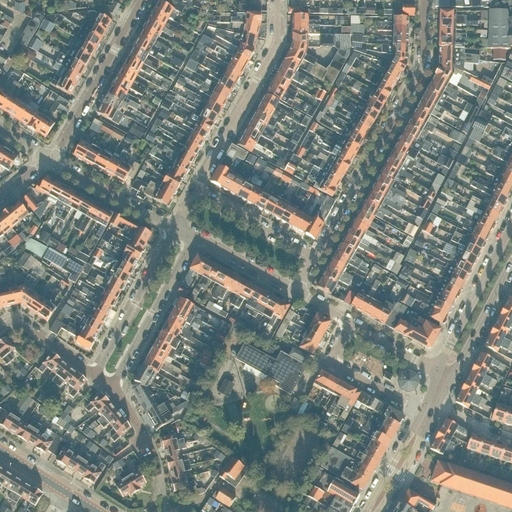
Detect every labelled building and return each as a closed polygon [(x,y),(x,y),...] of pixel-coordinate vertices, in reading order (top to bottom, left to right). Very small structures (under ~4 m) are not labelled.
[(122,3),(117,0),(116,3),(110,14),(115,16),(122,3)] [(187,6),(182,5),(170,0),(167,6),(159,1),(157,6),(156,5),(153,10),(169,19),(174,10),(182,14),(187,6)] [(415,16),(415,6),(406,6),(406,1),(403,1),(403,8),(402,16),(415,16)] [(250,12),(250,6),(250,3),(246,3),(246,6),(239,6),(239,12),(247,13),(249,12),(250,12)] [(394,12),(394,16),(402,16),(403,8),(399,8),(399,12),(394,12)] [(174,34),(176,29),(166,24),(169,19),(153,10),(150,15),(151,16),(149,20),(174,34)] [(456,17),(456,12),(441,11),(441,13),(440,14),(440,16),(441,18),(441,21),(467,22),(467,17),(456,17)] [(507,11),(491,11),(490,11),(488,40),(488,49),(510,50),(511,47),(511,46),(511,18),(511,19),(508,19),(507,11)] [(40,25),(43,20),(44,17),(44,12),(32,12),(32,22),(40,25)] [(2,20),(11,25),(14,21),(5,15),(1,13),(0,14),(0,17),(3,19),(2,20)] [(70,23),(74,14),(57,16),(70,23)] [(110,26),(112,22),(98,14),(93,23),(108,32),(110,27),(110,26)] [(261,24),(261,14),(246,14),(245,19),(232,19),(232,24),(261,24)] [(45,21),(52,25),(55,19),(53,18),(53,16),(47,17),(45,21)] [(308,21),(308,16),(309,16),(293,16),(293,18),(292,19),(292,22),(293,23),(293,26),(320,26),(320,22),(308,21)] [(356,17),(351,17),(351,26),(360,26),(361,17),(356,17)] [(408,28),(409,18),(393,18),(393,24),(378,23),(378,28),(408,28)] [(174,34),(149,20),(147,24),(146,23),(143,28),(159,37),(161,32),(171,38),(174,34)] [(31,21),(27,29),(35,33),(40,25),(32,22),(31,21)] [(48,31),(52,25),(45,21),(41,27),(48,31)] [(478,22),(467,22),(441,21),(441,24),(439,25),(439,28),(441,29),(441,30),(455,30),(456,26),(478,27),(478,22)] [(105,37),(108,32),(93,23),(90,29),(84,26),(82,30),(102,40),(104,36),(105,37)] [(261,24),(232,24),(232,29),(244,29),(243,33),(258,37),(261,24)] [(319,36),(320,31),(320,26),(293,26),(293,29),(292,30),(292,33),(293,34),(293,35),(308,35),(319,36)] [(350,36),(353,36),(363,36),(364,36),(364,26),(360,26),(351,26),(351,28),(350,28),(350,36)] [(170,55),(172,51),(156,42),(159,37),(143,28),(140,33),(141,34),(139,38),(167,53),(170,55)] [(225,37),(226,32),(208,28),(219,33),(225,37)] [(350,36),(350,28),(342,28),(336,30),(336,36),(350,36)] [(408,38),(408,28),(378,28),(378,32),(393,32),(393,37),(408,38)] [(27,29),(24,34),(32,39),(35,33),(27,29)] [(97,50),(100,45),(99,45),(102,40),(82,30),(77,39),(82,42),(97,50)] [(455,35),(455,30),(441,30),(440,31),(439,32),(439,34),(440,35),(440,39),(466,40),(466,35),(455,35)] [(34,39),(38,41),(42,43),(47,36),(39,31),(34,39)] [(234,41),(225,37),(219,33),(217,37),(238,49),(236,53),(249,60),(250,61),(254,53),(234,41)] [(24,34),(21,39),(29,44),(32,39),(24,34)] [(254,50),(257,39),(235,34),(234,41),(254,53),(255,52),(253,51),(254,50)] [(295,45),(308,48),(308,35),(293,35),(293,44),(295,45)] [(205,44),(209,38),(203,36),(200,42),(205,44)] [(336,36),(335,36),(335,47),(334,47),(339,51),(350,51),(350,36),(336,36)] [(408,47),(408,38),(393,37),(393,42),(377,42),(377,46),(383,46),(408,47)] [(167,53),(139,38),(137,42),(136,42),(133,47),(149,55),(156,59),(158,54),(164,57),(167,53)] [(21,39),(18,44),(26,49),(29,44),(21,39)] [(33,50),(38,41),(34,39),(29,48),(33,50)] [(466,44),(466,40),(440,39),(440,42),(439,43),(439,46),(440,47),(440,48),(455,48),(455,44),(466,44)] [(95,55),(97,50),(82,42),(77,51),(91,59),(94,54),(95,55)] [(18,44),(15,49),(23,54),(26,49),(18,44)] [(306,55),(308,48),(295,45),(293,44),(293,45),(291,51),(306,55)] [(393,56),(408,56),(408,47),(383,46),(383,53),(393,55),(393,56)] [(157,72),(159,67),(146,60),(149,55),(133,47),(130,51),(131,52),(129,57),(144,65),(157,72)] [(233,58),(225,53),(226,52),(217,47),(215,52),(220,55),(244,69),(246,66),(247,66),(249,63),(248,61),(249,60),(236,53),(233,58)] [(91,59),(77,51),(72,48),(67,57),(87,68),(90,63),(89,63),(91,59)] [(479,60),(479,56),(464,54),(464,49),(455,48),(440,48),(440,58),(464,58),(479,60)] [(15,49),(11,54),(20,59),(23,54),(15,49)] [(33,62),(37,55),(27,49),(23,57),(33,62)] [(317,61),(306,55),(291,51),(285,61),(299,68),(303,60),(314,66),(315,64),(317,61)] [(350,51),(339,51),(336,55),(346,61),(349,55),(350,51)] [(196,63),(201,55),(194,52),(190,60),(196,63)] [(11,54),(9,60),(17,64),(20,59),(11,54)] [(87,68),(67,57),(61,54),(58,60),(64,63),(62,66),(81,77),(84,73),(87,68)] [(243,71),(244,69),(220,55),(218,59),(229,65),(227,69),(240,77),(241,76),(242,75),(244,72),(243,71)] [(346,61),(336,55),(333,61),(343,67),(346,61)] [(407,65),(408,56),(393,56),(393,58),(389,64),(403,73),(407,66),(407,65)] [(144,65),(129,57),(125,63),(124,62),(122,67),(137,76),(140,70),(150,75),(152,72),(143,67),(144,65)] [(347,65),(351,67),(352,67),(356,59),(352,57),(347,65)] [(25,72),(30,63),(22,58),(17,67),(25,72)] [(81,77),(62,66),(64,63),(58,60),(54,58),(51,64),(60,69),(57,76),(77,87),(80,82),(79,81),(81,77)] [(478,65),(479,60),(464,58),(440,58),(440,67),(454,67),(464,72),(465,63),(478,65)] [(181,70),(184,63),(180,60),(176,67),(181,70)] [(314,82),(306,78),(297,72),(299,68),(285,61),(285,62),(283,62),(282,64),(282,66),(281,69),(304,82),(305,81),(312,85),(314,82)] [(340,73),(343,67),(333,61),(330,67),(330,68),(340,73)] [(401,74),(388,66),(379,61),(377,65),(386,70),(383,74),(396,82),(397,81),(398,81),(400,79),(399,77),(401,74)] [(316,77),(321,68),(315,64),(314,66),(310,74),(316,77)] [(219,71),(214,68),(209,65),(207,69),(211,72),(236,85),(237,82),(238,83),(240,78),(240,77),(227,69),(221,66),(219,71)] [(351,67),(347,65),(342,73),(346,75),(347,75),(351,67)] [(146,92),(148,88),(134,81),(137,76),(122,67),(119,72),(120,73),(118,77),(142,90),(146,92)] [(330,67),(326,70),(327,73),(322,81),(332,87),(340,73),(330,68),(330,67)] [(464,72),(454,67),(440,67),(439,69),(435,75),(449,83),(456,87),(464,72)] [(326,70),(321,68),(316,77),(322,81),(327,73),(326,70)] [(511,76),(511,71),(510,70),(505,68),(501,77),(510,81),(511,76)] [(21,78),(23,73),(16,69),(13,73),(21,78)] [(302,86),(304,82),(281,69),(279,72),(278,72),(276,75),(277,76),(276,77),(290,84),(292,80),(302,86)] [(234,87),(236,85),(211,72),(209,75),(220,81),(218,86),(231,93),(232,92),(233,92),(235,88),(234,87)] [(342,83),(346,75),(342,73),(338,81),(342,83)] [(381,79),(372,74),(370,73),(368,76),(392,90),(394,86),(395,86),(396,84),(396,82),(383,74),(381,79)] [(456,97),(459,93),(447,87),(449,83),(435,75),(433,80),(432,83),(456,97)] [(74,92),(77,87),(57,76),(54,81),(49,78),(47,82),(52,84),(52,85),(71,96),(73,91),(74,92)] [(388,98),(392,92),(390,92),(392,90),(368,76),(366,80),(377,86),(374,91),(388,98)] [(489,91),(491,86),(472,76),(470,82),(489,91)] [(142,90),(118,77),(115,81),(114,80),(111,85),(127,94),(130,89),(143,97),(145,92),(142,90)] [(288,89),(290,84),(276,77),(276,78),(275,78),(273,81),(274,82),(272,85),(295,98),(298,94),(288,89)] [(491,85),(493,82),(484,77),(482,81),(491,85)] [(167,91),(171,83),(164,78),(162,81),(164,82),(161,88),(167,91)] [(495,87),(503,90),(507,82),(500,78),(495,87)] [(185,90),(189,85),(180,79),(176,84),(185,90)] [(210,87),(205,84),(196,79),(194,83),(203,88),(227,101),(228,99),(229,98),(231,95),(231,94),(231,93),(218,86),(212,83),(210,87)] [(338,91),(342,83),(338,81),(333,89),(338,91)] [(354,87),(360,89),(362,83),(356,81),(354,87)] [(0,108),(2,110),(10,96),(14,91),(18,84),(15,82),(7,94),(2,90),(0,92),(0,108)] [(458,98),(456,97),(432,83),(430,86),(429,87),(427,89),(428,91),(427,91),(445,101),(445,102),(448,98),(456,102),(458,98)] [(17,93),(22,86),(18,84),(14,91),(17,93)] [(137,112),(140,107),(125,98),(127,94),(111,85),(109,90),(110,91),(107,95),(129,107),(137,112)] [(295,98),(272,85),(270,88),(269,88),(267,92),(268,92),(267,93),(281,101),(287,104),(289,100),(293,102),(295,98)] [(503,91),(503,90),(495,87),(491,95),(492,95),(498,98),(499,99),(503,91)] [(225,104),(227,101),(203,88),(200,92),(211,98),(209,102),(222,109),(223,108),(224,108),(226,105),(225,104)] [(339,92),(338,91),(333,89),(329,97),(334,100),(339,92)] [(322,102),(326,94),(319,90),(315,98),(322,102)] [(388,98),(374,91),(372,95),(363,90),(361,94),(383,106),(384,103),(385,103),(388,98)] [(451,115),(453,111),(443,105),(445,101),(427,91),(427,92),(425,93),(424,95),(425,97),(423,100),(445,112),(451,115)] [(35,97),(36,95),(32,93),(24,105),(19,102),(10,116),(14,119),(15,118),(20,121),(28,107),(31,103),(35,97)] [(381,109),(383,106),(361,94),(359,97),(368,102),(365,107),(378,114),(379,113),(380,113),(382,111),(381,109)] [(129,107),(107,95),(105,99),(104,99),(101,103),(117,112),(120,107),(126,111),(129,107)] [(166,100),(171,103),(174,98),(169,95),(166,100)] [(292,121),(294,117),(277,107),(280,102),(267,95),(266,96),(264,96),(263,100),(263,101),(262,104),(286,117),(292,121)] [(494,107),(498,98),(492,95),(487,103),(494,107)] [(10,116),(19,102),(10,96),(2,110),(6,113),(6,114),(10,116)] [(66,109),(70,104),(60,97),(58,100),(52,109),(49,113),(46,119),(36,133),(37,133),(37,132),(46,138),(55,124),(50,122),(61,106),(66,109)] [(335,101),(334,100),(329,97),(324,105),(329,108),(331,109),(335,101)] [(316,107),(319,102),(313,98),(309,103),(316,107)] [(480,108),(484,101),(478,98),(474,105),(480,108)] [(173,104),(171,103),(166,100),(161,107),(163,108),(163,109),(169,112),(173,104)] [(222,109),(209,102),(207,106),(196,100),(194,104),(218,117),(219,115),(220,115),(222,112),(222,110),(222,109)] [(442,116),(445,112),(423,100),(421,103),(420,103),(418,105),(419,107),(418,108),(431,115),(433,111),(442,116)] [(194,104),(189,101),(186,105),(196,111),(194,115),(213,126),(214,125),(215,124),(217,121),(217,120),(218,117),(194,104)] [(122,127),(124,123),(121,122),(124,116),(117,112),(101,103),(99,108),(100,109),(97,113),(122,127)] [(464,112),(468,114),(475,118),(480,110),(468,103),(464,112)] [(284,121),(286,117),(262,104),(260,107),(259,107),(257,110),(258,111),(257,112),(270,119),(280,125),(283,120),(284,121)] [(360,104),(358,108),(350,104),(348,108),(374,122),(375,119),(377,118),(378,116),(378,115),(378,114),(365,107),(360,104)] [(325,115),(329,108),(324,105),(320,113),(324,116),(324,115),(325,115)] [(348,108),(344,106),(342,110),(351,115),(349,119),(351,120),(369,130),(369,129),(371,129),(372,127),(372,125),(374,122),(348,108)] [(28,127),(37,113),(28,107),(20,121),(28,126),(27,127),(28,127)] [(312,119),(317,110),(312,107),(307,116),(312,119)] [(172,114),(169,112),(163,109),(159,117),(165,120),(168,121),(172,114)] [(438,122),(430,117),(417,110),(417,111),(415,111),(414,114),(414,115),(413,118),(434,130),(436,126),(438,122)] [(46,119),(49,113),(46,111),(45,111),(42,116),(37,113),(28,127),(36,133),(46,119)] [(487,114),(483,112),(481,111),(477,119),(488,125),(492,116),(487,114)] [(268,124),(270,119),(257,112),(256,113),(255,113),(253,117),(254,118),(252,121),(276,134),(278,130),(268,124)] [(319,123),(324,116),(320,113),(315,121),(319,123)] [(190,119),(187,118),(181,114),(179,118),(186,121),(208,134),(209,134),(213,126),(194,115),(193,115),(190,119)] [(471,127),(475,118),(468,114),(464,123),(471,126),(471,127)] [(145,122),(151,125),(154,117),(149,115),(145,122)] [(160,128),(165,120),(159,117),(154,125),(158,127),(160,128)] [(307,128),(312,120),(306,117),(301,125),(307,128)] [(432,134),(434,130),(413,118),(411,121),(410,121),(408,124),(409,125),(408,126),(426,136),(428,132),(432,134)] [(102,129),(104,125),(95,119),(92,124),(102,129)] [(349,125),(345,122),(338,119),(336,122),(364,138),(366,135),(368,135),(369,133),(369,131),(369,130),(351,120),(349,125)] [(484,133),(488,125),(477,119),(473,127),(475,128),(484,133)] [(207,137),(208,134),(186,121),(183,125),(194,131),(191,135),(205,143),(208,138),(207,137)] [(274,138),(276,134),(252,121),(251,123),(249,124),(248,127),(248,128),(248,129),(261,136),(263,132),(274,138)] [(471,126),(464,123),(462,121),(458,130),(467,135),(471,126)] [(360,147),(361,145),(362,145),(364,143),(363,141),(364,138),(336,122),(334,126),(343,131),(340,135),(347,139),(360,147)] [(309,131),(309,132),(314,134),(318,126),(314,123),(309,131)] [(111,136),(114,130),(105,124),(104,125),(102,129),(101,130),(111,136)] [(155,134),(158,127),(154,125),(149,134),(154,136),(155,134)] [(424,140),(426,136),(408,126),(408,127),(407,126),(404,130),(405,131),(404,134),(430,149),(432,145),(424,140)] [(479,143),(484,133),(475,128),(469,139),(476,142),(479,143)] [(274,154),(275,151),(274,150),(258,141),(261,136),(248,129),(247,130),(246,130),(244,133),(245,135),(243,137),(267,151),(274,154)] [(114,130),(111,136),(121,142),(124,135),(114,130)] [(461,145),(466,137),(452,130),(448,138),(461,145)] [(317,136),(314,134),(309,132),(305,140),(312,144),(317,136)] [(511,136),(504,133),(502,137),(511,141),(511,142),(510,147),(511,147),(511,136)] [(155,137),(154,136),(149,134),(146,139),(152,142),(155,137)] [(205,143),(191,135),(189,140),(178,134),(176,138),(199,150),(201,147),(202,147),(205,143)] [(302,137),(296,134),(295,134),(291,142),(297,146),(302,137)] [(427,153),(430,149),(404,134),(402,137),(401,138),(399,140),(400,141),(399,142),(418,153),(421,149),(427,153)] [(132,145),(135,139),(128,135),(125,141),(132,145)] [(339,143),(335,141),(327,136),(325,140),(354,157),(356,154),(358,153),(359,151),(358,150),(359,148),(341,139),(339,143)] [(84,162),(92,147),(87,144),(90,140),(84,137),(74,155),(73,155),(79,158),(79,159),(84,162)] [(267,151),(243,137),(242,140),(240,141),(238,144),(239,145),(238,146),(251,153),(254,148),(265,154),(267,151)] [(197,154),(199,150),(176,138),(174,141),(185,147),(182,152),(196,159),(199,154),(197,154)] [(474,145),(476,142),(469,139),(465,146),(470,149),(473,144),(474,145)] [(94,166),(102,153),(108,142),(104,140),(98,151),(92,147),(84,162),(89,165),(89,164),(94,166)] [(308,152),(312,144),(305,140),(300,148),(306,151),(308,152)] [(351,165),(354,160),(353,160),(354,157),(325,140),(323,144),(330,148),(328,153),(330,154),(337,157),(351,165)] [(293,154),(297,146),(291,142),(286,151),(288,152),(293,154)] [(416,157),(418,153),(399,142),(399,143),(397,144),(396,146),(396,147),(395,150),(418,164),(420,160),(416,157)] [(167,143),(165,148),(173,152),(176,147),(167,143)] [(457,153),(461,147),(455,144),(451,150),(457,153)] [(229,172),(231,170),(233,164),(237,158),(241,150),(232,145),(211,183),(221,188),(221,187),(229,172)] [(154,157),(159,149),(154,146),(149,155),(154,157)] [(473,151),(470,149),(465,146),(461,155),(469,159),(473,151)] [(0,147),(0,166),(10,151),(5,148),(5,150),(0,147)] [(301,159),(306,151),(300,148),(296,156),(301,159)] [(511,155),(503,150),(497,148),(495,152),(511,160),(511,155)] [(196,159),(182,152),(180,156),(170,150),(168,154),(190,166),(192,163),(193,164),(196,159)] [(244,162),(248,154),(241,150),(237,158),(244,162)] [(425,168),(418,164),(395,150),(393,154),(391,154),(390,156),(391,158),(390,159),(407,168),(412,171),(414,167),(423,172),(425,168)] [(18,158),(14,155),(15,154),(10,151),(0,166),(9,172),(14,164),(16,165),(17,166),(19,165),(20,165),(21,163),(20,162),(19,160),(17,159),(18,158)] [(114,178),(122,164),(125,158),(128,153),(124,151),(120,157),(114,154),(112,158),(104,173),(109,176),(109,175),(114,178)] [(453,160),(457,155),(451,151),(447,156),(453,160)] [(294,155),(293,154),(288,152),(284,160),(285,161),(289,163),(294,155)] [(511,160),(495,152),(493,156),(508,164),(506,168),(511,170),(511,160)] [(104,173),(112,158),(102,153),(94,166),(99,169),(99,170),(104,173)] [(189,170),(190,166),(168,154),(166,158),(170,160),(168,165),(173,168),(187,175),(190,170),(189,170)] [(253,166),(257,158),(250,154),(246,162),(253,166)] [(351,165),(337,157),(330,154),(328,158),(320,154),(318,158),(324,161),(345,173),(346,171),(347,171),(351,165)] [(301,159),(296,156),(294,155),(289,163),(297,168),(298,168),(303,160),(301,159)] [(469,159),(461,155),(456,163),(465,167),(469,159)] [(442,166),(449,170),(454,162),(447,158),(446,159),(443,157),(439,164),(442,166)] [(405,172),(407,168),(390,159),(388,160),(387,162),(387,163),(386,167),(407,179),(411,181),(413,177),(405,172)] [(265,170),(266,168),(265,168),(267,164),(260,160),(258,163),(263,166),(261,170),(264,171),(265,170)] [(285,161),(281,169),(285,171),(289,163),(285,161)] [(343,176),(345,173),(324,161),(319,169),(320,170),(328,174),(340,181),(341,180),(343,180),(344,177),(343,176)] [(293,176),(297,168),(289,163),(285,171),(293,176)] [(465,168),(465,167),(456,163),(452,171),(453,172),(457,174),(461,176),(465,168)] [(133,180),(140,167),(135,164),(132,169),(122,164),(114,178),(119,180),(119,181),(124,184),(124,183),(125,184),(125,183),(128,177),(133,180)] [(268,164),(266,168),(265,170),(273,175),(276,169),(268,164)] [(187,175),(173,168),(168,165),(166,169),(161,167),(159,170),(182,183),(183,179),(185,180),(187,175)] [(504,172),(494,167),(490,165),(488,169),(511,181),(511,170),(506,168),(504,172)] [(449,170),(442,166),(441,166),(439,168),(443,170),(441,174),(446,177),(449,170)] [(405,183),(407,179),(386,167),(384,170),(382,170),(381,172),(382,174),(381,175),(394,182),(400,185),(402,181),(405,183)] [(276,169),(273,175),(282,179),(285,173),(276,169)] [(511,191),(511,190),(511,181),(488,169),(486,173),(494,177),(492,181),(511,191)] [(182,183),(159,170),(158,170),(156,173),(167,180),(165,184),(177,191),(182,183)] [(230,192),(238,177),(232,174),(234,171),(231,170),(229,172),(221,187),(225,189),(225,190),(228,192),(229,191),(230,192)] [(340,181),(328,174),(320,170),(318,174),(312,171),(310,175),(314,177),(336,189),(338,186),(339,186),(341,183),(340,182),(340,181)] [(251,174),(247,171),(246,173),(245,172),(243,175),(244,176),(242,179),(238,177),(230,192),(231,193),(233,195),(234,194),(238,196),(251,174)] [(453,182),(457,174),(453,172),(448,180),(453,182)] [(290,184),(293,178),(285,173),(282,179),(290,184)] [(247,201),(255,187),(259,181),(253,178),(254,175),(251,174),(238,196),(243,199),(243,200),(246,202),(247,201)] [(332,198),(336,192),(335,191),(336,189),(314,177),(310,175),(308,178),(316,183),(314,187),(332,198)] [(412,204),(414,200),(412,199),(397,190),(400,185),(394,182),(381,175),(380,176),(378,176),(376,179),(378,181),(376,184),(405,200),(412,204)] [(434,183),(440,187),(445,179),(438,175),(434,183)] [(52,178),(51,179),(47,177),(42,186),(39,185),(35,190),(43,194),(43,193),(49,197),(57,182),(56,182),(57,181),(52,178)] [(293,178),(290,184),(289,186),(297,191),(300,187),(302,183),(293,178)] [(143,183),(137,179),(136,179),(131,188),(138,192),(143,183)] [(457,184),(453,182),(448,180),(444,188),(453,192),(457,184)] [(490,185),(486,183),(479,180),(477,184),(507,199),(509,196),(510,197),(511,192),(511,191),(492,181),(490,185)] [(265,189),(268,184),(264,181),(260,189),(255,187),(247,201),(248,202),(248,203),(251,204),(252,204),(256,206),(265,189)] [(49,197),(44,205),(38,217),(40,220),(50,203),(56,206),(67,187),(62,184),(61,185),(57,182),(49,197)] [(177,191),(165,184),(162,189),(151,182),(149,186),(172,199),(174,195),(176,194),(177,192),(177,191)] [(503,208),(503,207),(505,206),(506,204),(506,202),(507,199),(477,184),(473,182),(471,186),(491,197),(489,201),(503,208)] [(308,191),(310,188),(302,183),(300,187),(308,191)] [(436,195),(440,187),(434,183),(429,191),(436,195)] [(402,209),(404,205),(402,204),(405,200),(376,184),(375,185),(373,185),(372,188),(373,189),(371,192),(400,208),(402,209)] [(170,201),(172,199),(149,186),(144,194),(167,207),(168,206),(169,207),(172,202),(170,201)] [(436,195),(429,191),(420,186),(419,189),(424,192),(423,195),(426,197),(424,200),(432,204),(436,195)] [(61,220),(76,193),(71,190),(72,189),(67,187),(56,206),(55,207),(61,210),(56,218),(61,220)] [(316,196),(319,192),(310,188),(308,191),(316,196)] [(264,211),(272,196),(267,193),(268,190),(265,189),(256,206),(260,208),(260,210),(263,211),(264,210),(264,211)] [(440,196),(448,200),(451,202),(454,196),(443,190),(440,196)] [(400,208),(371,192),(370,195),(368,195),(366,198),(367,199),(367,200),(386,211),(388,206),(398,212),(400,208)] [(81,194),(80,195),(76,193),(61,220),(64,222),(72,209),(77,212),(86,197),(81,194)] [(273,215),(284,195),(280,193),(277,199),(272,196),(264,211),(265,211),(265,212),(268,214),(269,213),(273,215)] [(304,211),(307,207),(305,206),(311,195),(307,193),(304,198),(290,225),(293,227),(294,228),(296,230),(297,229),(298,229),(306,215),(302,212),(303,210),(304,211)] [(38,217),(44,205),(42,204),(38,207),(29,195),(24,199),(38,217)] [(281,220),(289,205),(285,203),(288,198),(284,195),(273,215),(276,217),(277,219),(279,220),(281,220)] [(315,240),(336,202),(323,195),(320,201),(324,203),(322,207),(315,219),(306,235),(315,240)] [(290,225),(304,198),(300,196),(293,208),(289,205),(281,220),(282,220),(282,222),(285,223),(286,223),(290,225)] [(444,207),(448,200),(440,196),(436,204),(441,207),(447,210),(447,209),(444,207)] [(503,208),(489,201),(487,205),(478,200),(477,200),(469,196),(468,200),(470,201),(499,216),(500,213),(501,213),(504,209),(503,208)] [(95,203),(90,201),(91,200),(86,197),(77,212),(83,215),(75,229),(79,231),(81,228),(84,223),(95,203)] [(393,215),(386,211),(367,200),(365,203),(363,203),(362,206),(363,207),(361,211),(374,218),(375,216),(381,220),(384,215),(390,219),(393,215)] [(432,204),(424,200),(419,207),(427,212),(432,204)] [(497,219),(499,216),(470,201),(466,209),(474,213),(495,224),(495,223),(497,223),(498,220),(497,219)] [(9,209),(20,223),(29,215),(19,203),(11,210),(10,209),(9,209)] [(100,206),(95,203),(84,223),(87,225),(90,220),(96,223),(105,208),(100,205),(100,206)] [(441,207),(436,204),(435,204),(431,213),(436,215),(441,207)] [(315,219),(322,207),(317,205),(310,217),(306,215),(298,229),(299,230),(299,231),(301,232),(303,232),(306,234),(306,235),(315,219)] [(405,205),(403,209),(411,214),(413,210),(405,205)] [(424,218),(427,212),(419,207),(418,206),(414,212),(424,218)] [(114,214),(109,211),(110,210),(105,208),(96,223),(103,226),(97,237),(101,239),(114,214)] [(12,229),(20,223),(9,209),(1,216),(12,229)] [(372,223),(374,218),(361,211),(360,212),(358,212),(357,215),(358,216),(356,219),(370,227),(385,235),(387,232),(381,229),(381,228),(372,223)] [(472,217),(469,216),(461,212),(459,216),(467,220),(490,232),(492,229),(493,230),(495,225),(494,225),(495,224),(474,213),(472,217)] [(152,235),(121,217),(116,215),(111,224),(117,228),(120,222),(130,227),(126,233),(147,244),(152,235)] [(432,226),(436,218),(431,215),(426,223),(432,226)] [(0,231),(4,236),(12,229),(1,216),(0,216),(0,231)] [(419,227),(422,221),(417,218),(414,224),(419,227)] [(367,231),(370,227),(356,219),(355,220),(353,221),(352,223),(353,225),(351,228),(378,243),(382,245),(384,241),(367,231)] [(488,240),(490,236),(489,235),(490,232),(467,220),(465,225),(475,229),(473,233),(474,234),(473,235),(486,241),(487,240),(488,240)] [(426,223),(422,231),(429,235),(434,227),(432,226),(426,223)] [(414,238),(418,229),(409,224),(404,233),(414,238)] [(34,226),(29,233),(33,236),(38,229),(34,226)] [(376,247),(378,243),(351,228),(350,230),(348,230),(346,233),(347,235),(347,236),(360,243),(368,248),(370,243),(376,247)] [(147,244),(126,233),(119,229),(116,233),(132,241),(129,245),(143,253),(144,253),(145,250),(145,248),(147,244)] [(465,237),(455,232),(453,237),(481,251),(483,248),(484,248),(486,244),(485,243),(486,241),(473,235),(473,236),(467,233),(465,237)] [(32,237),(29,233),(22,239),(25,243),(32,237)] [(102,241),(106,243),(107,244),(112,236),(106,233),(102,241)] [(418,239),(425,243),(428,237),(421,233),(418,239)] [(368,248),(360,243),(347,236),(345,239),(343,239),(342,241),(343,243),(342,244),(356,252),(358,247),(375,257),(377,253),(368,248)] [(409,248),(413,240),(407,236),(404,241),(405,241),(403,245),(409,248)] [(480,254),(481,251),(453,237),(451,241),(460,246),(458,250),(463,252),(477,259),(477,258),(478,259),(481,254),(480,254)] [(12,246),(16,250),(24,244),(20,239),(14,245),(12,246)] [(66,258),(64,257),(31,239),(30,240),(22,247),(43,259),(41,262),(50,267),(52,264),(71,275),(68,280),(75,284),(82,272),(86,265),(76,259),(68,255),(66,258)] [(422,249),(425,243),(418,239),(415,245),(422,249)] [(54,249),(56,245),(49,241),(47,245),(54,249)] [(143,253),(129,245),(127,249),(112,241),(110,245),(138,261),(143,253)] [(110,245),(107,244),(106,243),(104,247),(123,257),(121,262),(135,270),(138,265),(137,264),(138,261),(110,245)] [(66,256),(68,251),(66,250),(67,248),(60,244),(56,251),(66,256)] [(353,256),(356,252),(342,244),(341,246),(340,246),(339,248),(339,249),(337,253),(369,271),(374,262),(370,260),(367,265),(362,262),(353,256)] [(7,257),(16,250),(12,246),(10,248),(4,253),(7,257)] [(463,252),(458,250),(453,247),(449,255),(473,267),(474,264),(476,264),(477,261),(477,260),(477,259),(463,252)] [(76,257),(79,252),(70,248),(68,252),(76,257)] [(408,255),(415,259),(418,252),(411,248),(408,255)] [(93,257),(97,259),(99,260),(103,252),(97,249),(93,257)] [(86,265),(86,264),(90,258),(80,252),(76,259),(86,265)] [(28,272),(36,261),(25,253),(17,264),(28,272)] [(367,275),(369,271),(337,253),(335,256),(334,256),(333,259),(333,260),(333,261),(346,269),(348,264),(367,275)] [(396,263),(400,266),(404,257),(397,253),(392,261),(396,263)] [(473,267),(449,255),(445,254),(443,258),(452,262),(450,266),(468,276),(469,275),(471,274),(472,272),(471,270),(473,267)] [(417,260),(415,259),(408,255),(405,261),(414,265),(417,260)] [(199,274),(206,261),(198,256),(182,286),(188,289),(192,282),(190,281),(195,272),(199,274)] [(92,267),(97,259),(93,257),(88,265),(92,267)] [(113,263),(103,258),(101,262),(130,277),(131,274),(132,274),(135,270),(121,262),(116,259),(113,263)] [(211,262),(208,260),(207,261),(206,261),(199,274),(203,277),(198,286),(197,286),(189,299),(194,302),(196,298),(202,288),(214,265),(211,263),(211,262)] [(344,273),(346,269),(333,261),(332,262),(331,262),(329,265),(330,266),(328,269),(360,287),(362,283),(344,273)] [(126,286),(129,281),(128,281),(130,277),(101,262),(99,265),(109,271),(107,275),(126,286)] [(402,267),(400,266),(396,263),(391,272),(397,275),(402,267)] [(92,267),(88,265),(86,264),(86,265),(82,272),(88,275),(92,267)] [(401,272),(409,276),(411,277),(415,269),(406,264),(401,272)] [(219,267),(218,267),(214,265),(202,288),(206,291),(211,281),(215,284),(223,270),(222,269),(222,268),(219,267)] [(378,274),(381,269),(375,265),(371,271),(378,274)] [(468,276),(450,266),(447,265),(445,269),(437,265),(435,269),(441,272),(464,284),(466,281),(468,280),(469,278),(468,276)] [(357,291),(360,287),(328,269),(326,273),(325,273),(323,275),(324,277),(323,278),(337,285),(339,281),(357,291)] [(231,274),(228,273),(228,271),(225,270),(224,270),(223,270),(215,284),(219,286),(212,298),(217,300),(218,298),(231,274)] [(406,282),(409,276),(401,272),(399,278),(406,282)] [(460,292),(461,291),(462,291),(463,288),(463,287),(464,284),(441,272),(439,276),(444,279),(442,283),(446,285),(460,292)] [(104,279),(94,274),(92,278),(121,293),(122,290),(123,291),(126,286),(107,275),(104,279)] [(236,276),(234,276),(231,274),(218,298),(222,300),(228,290),(232,293),(239,279),(238,277),(236,276)] [(396,277),(391,274),(389,279),(396,283),(398,280),(395,278),(396,277)] [(121,293),(92,278),(90,277),(87,282),(95,286),(96,284),(105,290),(103,294),(117,302),(120,297),(119,297),(121,293)] [(331,296),(337,285),(323,278),(320,283),(319,283),(318,285),(318,287),(317,288),(331,296)] [(248,284),(244,282),(244,280),(241,279),(240,280),(239,279),(232,293),(236,295),(231,305),(235,307),(248,284)] [(408,285),(398,280),(396,283),(396,285),(405,290),(408,285)] [(21,304),(24,287),(25,281),(15,284),(16,288),(8,290),(12,306),(21,304)] [(368,316),(372,308),(375,302),(371,300),(380,284),(376,281),(372,288),(361,308),(359,311),(368,316)] [(446,285),(442,283),(439,281),(437,285),(430,282),(428,286),(456,300),(458,297),(458,298),(461,293),(460,293),(460,292),(446,285)] [(0,284),(0,301),(3,308),(12,306),(8,290),(7,283),(0,284)] [(359,311),(361,308),(372,288),(364,283),(351,307),(359,311)] [(252,285),(251,286),(248,284),(235,307),(239,309),(244,300),(248,302),(256,288),(255,288),(255,286),(252,285)] [(454,307),(455,305),(454,304),(456,300),(428,286),(426,290),(433,294),(431,298),(452,309),(453,307),(454,307)] [(30,310),(39,297),(24,287),(21,304),(30,310)] [(186,297),(189,292),(181,287),(178,293),(186,297)] [(264,293),(261,291),(261,290),(258,288),(257,289),(256,288),(248,302),(246,306),(250,308),(247,314),(251,316),(264,293)] [(101,298),(86,290),(83,289),(81,293),(84,294),(110,308),(112,309),(113,306),(114,307),(117,302),(103,294),(101,298)] [(376,320),(389,297),(392,292),(388,289),(379,305),(375,302),(372,308),(368,316),(376,320)] [(47,322),(56,308),(52,305),(59,294),(55,291),(54,292),(51,297),(38,316),(47,322)] [(269,294),(268,295),(264,293),(251,316),(255,318),(261,309),(265,311),(273,297),(272,297),(272,296),(269,294)] [(349,306),(354,296),(349,293),(344,303),(349,306)] [(112,309),(110,308),(84,294),(81,298),(96,306),(94,310),(108,318),(111,313),(110,313),(112,309)] [(30,310),(38,316),(51,297),(47,295),(43,300),(39,297),(30,310)] [(406,305),(410,297),(405,295),(400,302),(406,305)] [(429,302),(426,301),(417,296),(415,300),(422,304),(448,317),(449,314),(451,313),(452,311),(451,310),(452,309),(431,298),(429,302)] [(73,307),(77,301),(71,297),(67,304),(73,307)] [(281,302),(278,300),(277,299),(275,297),(273,298),(273,297),(265,311),(269,314),(262,328),(266,330),(268,325),(281,302)] [(387,309),(388,308),(393,299),(389,297),(376,320),(384,325),(385,325),(392,312),(387,309)] [(198,308),(195,307),(181,299),(180,300),(177,304),(178,304),(176,308),(177,308),(206,324),(208,320),(198,315),(200,310),(198,308)] [(211,311),(214,305),(209,302),(206,308),(211,311)] [(286,303),(284,304),(281,302),(268,325),(272,327),(277,318),(282,320),(290,307),(288,306),(288,305),(286,303)] [(443,325),(444,324),(445,323),(447,321),(446,319),(448,317),(422,304),(420,308),(427,311),(425,316),(443,325)] [(219,315),(222,311),(223,309),(214,305),(211,311),(219,316),(219,315)] [(92,315),(81,308),(77,306),(75,310),(80,313),(103,326),(104,322),(105,323),(108,318),(94,310),(92,315)] [(511,311),(505,307),(500,317),(511,323),(511,311)] [(206,324),(177,308),(176,308),(174,311),(173,312),(172,314),(172,315),(172,316),(191,327),(194,323),(204,328),(206,324)] [(438,337),(440,333),(439,332),(440,331),(442,327),(407,308),(402,317),(413,323),(412,324),(418,326),(416,331),(435,341),(437,337),(438,337)] [(285,319),(290,322),(295,314),(290,311),(285,319)] [(61,323),(66,316),(61,313),(56,321),(61,323)] [(80,313),(78,317),(82,319),(80,324),(99,334),(102,330),(101,329),(103,326),(80,313)] [(317,315),(315,320),(305,314),(303,318),(326,331),(328,328),(329,328),(330,326),(330,324),(331,323),(317,315)] [(197,341),(199,337),(189,331),(191,327),(172,316),(171,317),(170,317),(169,320),(169,321),(167,324),(197,341)] [(236,325),(238,320),(232,316),(229,322),(236,325)] [(402,317),(395,330),(405,336),(420,345),(428,349),(431,349),(431,348),(432,348),(435,342),(434,342),(435,341),(416,331),(418,326),(412,324),(413,323),(402,317)] [(511,323),(500,317),(495,327),(507,333),(510,328),(511,328),(511,323)] [(324,335),(326,331),(303,318),(301,322),(310,328),(308,332),(321,339),(322,339),(323,339),(325,335),(324,335)] [(286,330),(290,322),(285,319),(281,327),(286,330)] [(238,320),(236,325),(235,326),(243,331),(247,325),(238,320)] [(66,326),(61,323),(56,321),(50,332),(57,336),(61,329),(79,339),(76,343),(90,351),(95,342),(94,342),(66,326)] [(68,323),(66,326),(94,342),(96,339),(99,334),(80,324),(77,328),(68,323)] [(195,344),(197,341),(167,324),(165,328),(164,328),(163,331),(163,332),(162,333),(177,340),(179,336),(195,344)] [(228,335),(233,327),(227,324),(222,332),(228,335)] [(252,335),(254,331),(246,327),(244,331),(252,335)] [(282,338),(286,330),(281,327),(276,335),(282,338)] [(511,348),(511,342),(504,339),(507,333),(495,327),(490,337),(509,347),(511,348)] [(308,332),(301,328),(299,332),(296,330),(294,334),(317,347),(318,344),(320,345),(322,341),(321,340),(321,339),(308,332)] [(261,338),(264,333),(257,330),(254,335),(261,338)] [(215,340),(223,344),(227,336),(220,332),(215,340)] [(187,357),(190,353),(180,348),(183,344),(177,340),(162,333),(162,334),(161,334),(159,336),(160,338),(158,341),(187,357)] [(315,350),(317,347),(294,334),(292,338),(301,344),(299,348),(312,356),(313,354),(314,354),(316,352),(315,350)] [(511,348),(509,347),(490,337),(485,347),(497,353),(500,347),(511,353),(511,348)] [(10,354),(15,350),(6,339),(0,343),(0,349),(11,363),(14,360),(10,354)] [(220,350),(223,344),(215,340),(212,346),(220,350)] [(185,361),(187,357),(158,341),(156,344),(155,345),(153,347),(154,348),(153,349),(168,357),(175,361),(177,357),(185,361)] [(245,345),(245,344),(236,359),(237,360),(237,359),(277,381),(274,385),(291,395),(307,366),(281,352),(276,362),(245,345)] [(7,366),(11,363),(0,349),(0,361),(2,360),(7,366)] [(172,359),(168,357),(153,349),(153,350),(151,351),(150,353),(151,354),(149,358),(178,374),(180,370),(169,364),(172,359)] [(310,359),(297,352),(293,349),(290,356),(307,365),(310,359)] [(52,371),(61,361),(52,354),(43,365),(39,371),(42,373),(47,367),(52,371)] [(506,366),(500,364),(481,354),(476,364),(488,370),(491,364),(503,371),(506,366)] [(176,378),(178,374),(149,358),(147,361),(145,361),(144,364),(145,365),(144,366),(158,374),(161,369),(171,375),(176,378)] [(212,362),(204,358),(200,364),(209,369),(212,362)] [(56,384),(69,368),(61,361),(52,371),(57,376),(52,382),(56,384)] [(495,386),(497,382),(485,376),(488,370),(476,364),(471,373),(490,384),(495,386)] [(160,387),(162,383),(165,378),(158,374),(144,366),(139,376),(157,386),(160,387)] [(19,373),(24,377),(27,372),(22,368),(19,373)] [(69,385),(78,375),(69,368),(56,384),(59,387),(64,381),(69,385)] [(205,377),(207,372),(202,369),(199,374),(205,377)] [(327,375),(328,374),(323,372),(323,373),(322,372),(307,398),(316,403),(330,377),(327,375)] [(390,382),(393,376),(386,373),(383,378),(390,382)] [(418,383),(416,377),(410,373),(403,375),(400,381),(401,388),(407,391),(414,389),(418,383)] [(495,386),(490,384),(471,373),(466,383),(478,390),(481,384),(493,390),(495,386)] [(74,398),(87,382),(78,375),(69,385),(74,390),(70,395),(74,398)] [(157,386),(139,376),(135,382),(132,386),(132,391),(135,395),(136,396),(149,388),(155,389),(157,386)] [(330,377),(316,403),(315,404),(319,407),(324,397),(328,400),(338,381),(337,381),(338,380),(334,377),(333,378),(330,377)] [(225,380),(218,392),(226,396),(232,384),(225,380)] [(24,390),(28,385),(24,382),(20,387),(24,390)] [(332,416),(332,414),(348,386),(340,382),(333,395),(337,397),(328,414),(332,416)] [(485,406),(487,401),(475,395),(478,390),(466,383),(461,393),(480,403),(485,406)] [(3,389),(8,394),(11,390),(7,386),(3,389)] [(351,388),(348,386),(332,414),(337,417),(340,412),(339,411),(340,409),(344,411),(348,414),(349,414),(351,410),(347,408),(356,391),(355,391),(356,389),(351,387),(351,388)] [(157,394),(153,396),(149,390),(137,397),(142,406),(158,396),(157,394)] [(206,390),(198,404),(209,401),(206,390)] [(353,407),(356,401),(360,393),(356,391),(347,408),(351,410),(353,407)] [(404,418),(403,416),(361,392),(360,393),(356,401),(360,404),(373,411),(400,426),(404,418)] [(191,403),(195,396),(190,393),(186,400),(191,403)] [(485,406),(480,403),(461,393),(456,403),(468,409),(471,403),(483,410),(485,406)] [(0,425),(8,430),(25,403),(29,398),(25,395),(21,400),(21,401),(12,416),(6,413),(0,409),(0,425)] [(42,403),(45,398),(41,395),(37,400),(42,403)] [(99,412),(110,403),(101,395),(85,409),(88,412),(94,407),(99,412)] [(147,414),(159,407),(163,404),(158,396),(142,406),(147,414)] [(29,406),(33,401),(29,398),(25,403),(8,430),(17,436),(25,425),(19,421),(29,406)] [(303,404),(295,399),(289,409),(298,414),(303,404)] [(100,425),(117,411),(110,403),(99,412),(103,417),(97,422),(100,425)] [(176,408),(173,404),(165,408),(163,404),(159,407),(147,414),(152,422),(168,413),(176,408)] [(509,409),(498,405),(493,420),(504,424),(509,409)] [(46,411),(43,416),(47,419),(51,414),(46,411)] [(113,429),(124,420),(117,411),(100,425),(103,429),(109,424),(113,429)] [(300,411),(298,415),(307,419),(308,417),(309,415),(308,415),(304,413),(300,411)] [(344,411),(340,418),(344,421),(348,414),(344,411)] [(395,433),(400,426),(373,411),(369,418),(370,419),(395,433)] [(64,421),(68,416),(64,413),(60,418),(64,421)] [(165,417),(169,415),(168,413),(152,422),(157,431),(169,424),(165,417)] [(309,415),(308,417),(307,419),(306,421),(316,426),(317,424),(315,423),(318,417),(310,413),(309,415)] [(68,416),(64,421),(67,423),(68,424),(72,419),(68,416)] [(345,425),(350,428),(354,421),(349,418),(345,425)] [(391,441),(395,433),(370,419),(366,427),(391,441)] [(114,443),(131,429),(124,420),(113,429),(117,434),(111,439),(114,443)] [(468,437),(470,433),(446,420),(441,430),(453,436),(456,431),(468,437)] [(27,442),(38,424),(34,421),(30,428),(25,425),(17,436),(27,442)] [(338,425),(332,422),(328,428),(334,431),(338,425)] [(38,433),(42,426),(38,424),(27,442),(36,448),(43,436),(38,433)] [(351,429),(350,428),(345,425),(341,431),(348,435),(351,429)] [(71,426),(67,431),(72,435),(75,429),(71,426)] [(391,441),(366,427),(365,427),(362,431),(368,435),(367,438),(386,449),(391,441)] [(450,442),(453,436),(441,430),(436,439),(455,450),(457,446),(450,442)] [(91,431),(87,436),(93,440),(97,435),(91,431)] [(63,439),(57,436),(53,433),(49,440),(43,436),(36,448),(46,454),(47,451),(53,455),(63,439)] [(342,444),(347,437),(340,433),(336,441),(342,444)] [(484,438),(476,435),(473,434),(468,449),(479,453),(484,438)] [(184,440),(176,441),(175,435),(161,438),(164,449),(185,444),(184,440)] [(386,449),(367,438),(362,435),(360,439),(367,443),(364,447),(382,457),(386,449)] [(495,442),(485,438),(484,438),(479,453),(490,457),(495,442)] [(68,452),(72,445),(63,439),(53,455),(58,458),(56,461),(66,467),(73,455),(68,452)] [(453,454),(455,450),(436,439),(430,449),(442,456),(446,450),(453,454)] [(103,440),(99,445),(104,448),(108,443),(103,440)] [(342,444),(336,441),(331,448),(338,452),(342,444)] [(505,445),(496,442),(495,442),(490,457),(500,460),(505,445)] [(382,457),(364,447),(358,443),(353,451),(378,464),(382,457)] [(179,450),(186,448),(185,444),(164,449),(167,460),(180,457),(179,450)] [(511,462),(511,447),(507,446),(505,445),(500,460),(511,464),(511,462)] [(116,457),(124,450),(120,446),(112,453),(116,457)] [(136,447),(126,453),(129,459),(139,453),(136,447)] [(373,472),(360,465),(338,452),(331,448),(326,457),(368,481),(373,472)] [(378,464),(353,451),(351,455),(363,461),(360,465),(373,472),(378,464)] [(75,473),(87,455),(83,452),(79,459),(73,455),(66,467),(75,473)] [(87,464),(91,457),(87,455),(75,473),(85,479),(92,467),(87,464)] [(189,461),(182,463),(180,457),(167,460),(170,471),(190,465),(189,461)] [(363,491),(368,481),(326,457),(321,467),(345,481),(363,491)] [(117,462),(120,467),(125,465),(121,459),(117,462)] [(220,477),(233,486),(246,468),(233,459),(220,477)] [(511,511),(511,487),(443,464),(438,463),(432,482),(511,508),(511,511)] [(94,485),(106,466),(102,464),(98,470),(92,467),(85,479),(94,485)] [(184,472),(192,470),(190,465),(170,471),(172,481),(186,478),(184,472)] [(324,474),(325,472),(318,468),(310,482),(353,508),(360,496),(342,486),(343,484),(330,476),(329,477),(324,474)] [(139,472),(131,476),(127,470),(123,472),(136,493),(142,489),(141,487),(146,484),(139,472)] [(7,489),(15,477),(5,471),(0,479),(0,488),(2,486),(7,489)] [(130,497),(136,493),(123,472),(119,475),(123,481),(116,486),(123,498),(128,495),(130,497)] [(13,501),(24,483),(15,477),(7,489),(12,493),(9,499),(13,501)] [(187,484),(186,478),(172,481),(175,492),(190,488),(194,497),(204,494),(203,489),(198,490),(197,489),(195,482),(187,484)] [(332,511),(350,511),(353,508),(310,482),(303,494),(311,499),(322,506),(332,511)] [(26,501),(33,489),(24,483),(13,501),(16,503),(20,497),(26,501)] [(30,511),(32,511),(43,495),(33,489),(26,501),(31,504),(28,510),(30,511)] [(230,508),(236,498),(223,489),(220,495),(216,493),(213,497),(230,508)] [(436,506),(435,506),(408,489),(405,495),(417,502),(433,511),(436,506)] [(412,510),(417,502),(405,495),(400,503),(412,510)] [(210,498),(206,504),(208,505),(209,506),(211,507),(215,501),(214,501),(210,499),(210,498)] [(332,511),(322,506),(311,499),(307,506),(313,510),(311,511),(332,511)] [(414,511),(412,510),(400,503),(395,511),(394,511),(414,511)]
